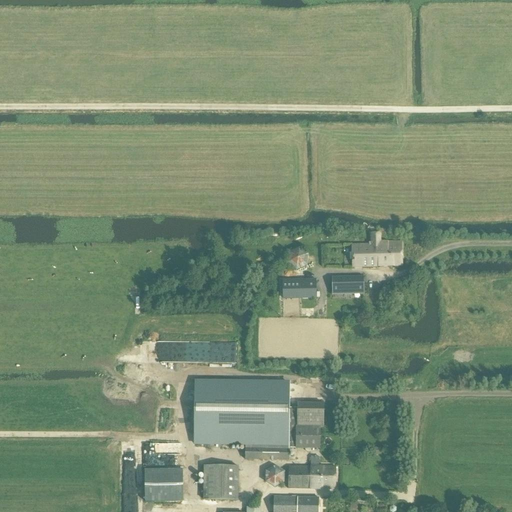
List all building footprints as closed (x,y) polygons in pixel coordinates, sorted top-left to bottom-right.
[(402,266),(402,243),(380,243),(380,234),(371,234),(371,245),(352,246),(352,268),(402,266)] [(307,266),(308,255),(300,248),(289,252),(287,263),(296,270),(307,266)] [(364,277),(332,278),(332,294),(364,293),(364,277)] [(316,280),(283,281),(283,299),(316,298),(316,280)] [(195,413),(194,445),(245,446),(245,460),(254,460),(290,461),(290,449),(320,450),(320,427),(324,427),(324,405),(324,404),(308,404),(297,404),(297,427),(296,427),(296,431),(289,431),(289,414),(290,382),(195,381),(195,413)] [(319,467),(319,457),(311,457),(311,467),(289,467),(288,489),(335,489),(336,468),(319,467)] [(284,483),(285,472),(275,467),(266,472),(265,483),(275,488),(284,483)] [(273,511),(318,511),(319,498),(274,498),(273,511)]
